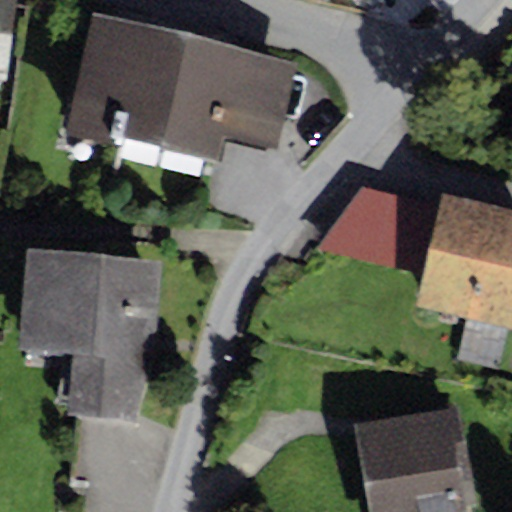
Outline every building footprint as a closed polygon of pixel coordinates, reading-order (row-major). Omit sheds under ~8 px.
[(0,0),(0,78),(8,79),(13,0),(0,0)] [(297,61),(93,14),(65,131),(122,145),(124,134),(217,156),(222,135),(277,148),(297,61)] [(421,271),(437,204),(362,187),(315,247),(421,271)] [(421,271),(413,306),(465,318),(456,359),(496,369),(506,328),(511,329),(511,206),(440,190),(437,204),(421,271)] [(162,261),(26,247),(16,347),(73,353),(67,414),(134,420),(152,350),(162,261)] [(434,409),(355,423),(370,511),(465,511),(462,489),(472,488),(457,402),(433,406),(434,409)]
